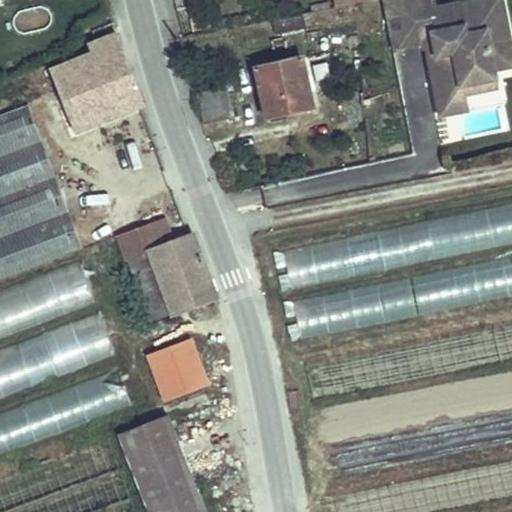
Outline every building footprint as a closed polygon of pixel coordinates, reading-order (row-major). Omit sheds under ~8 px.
[(205,30),(197,0),(196,0),(187,2),(194,32),(205,30)] [(511,65),(511,54),(501,0),(478,0),(434,9),(432,0),(382,0),(392,48),(422,41),(424,48),(428,47),(441,45),(443,53),(436,55),(431,64),(437,95),(462,91),(462,94),(496,87),(493,69),(511,65)] [(305,28),(303,17),(273,23),(275,34),(305,28)] [(75,132),(144,105),(113,23),(92,31),(96,43),(88,46),(92,55),(51,71),(75,132)] [(443,53),(441,45),(428,47),(431,64),(436,55),(443,53)] [(313,108),(302,59),(255,69),(267,119),(313,108)] [(234,118),(227,88),(197,94),(204,125),(234,118)] [(462,94),(462,91),(437,95),(441,115),(466,110),(462,94)] [(38,121),(0,133),(0,284),(81,260),(38,121)] [(136,141),(110,143),(111,170),(138,168),(136,141)] [(259,188),(233,196),(238,211),(264,203),(259,188)] [(511,202),(282,244),(289,283),(511,242),(511,202)] [(161,256),(167,253),(173,271),(159,276),(173,314),(175,313),(215,299),(192,235),(173,242),(165,219),(118,236),(126,260),(130,259),(158,249),(161,256)] [(188,351),(175,313),(173,314),(159,276),(173,271),(167,253),(161,256),(158,249),(130,259),(166,358),(188,351)] [(507,296),(503,272),(511,270),(511,260),(467,269),(467,267),(411,276),(417,311),(507,296)] [(0,338),(98,308),(85,269),(0,296),(0,338)] [(299,336),(370,321),(362,286),(291,301),(299,336)] [(0,392),(115,356),(103,318),(0,350),(0,392)] [(90,417),(130,403),(118,368),(78,382),(90,417)] [(204,511),(167,416),(120,435),(150,511),(204,511)]
